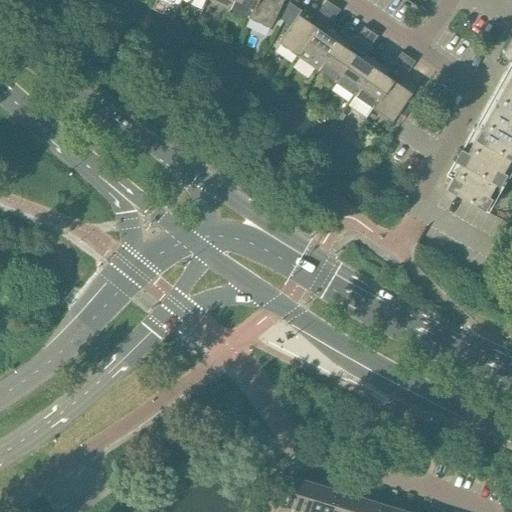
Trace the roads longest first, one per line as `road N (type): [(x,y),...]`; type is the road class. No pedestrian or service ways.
road 1 (residential): [(484,245),(416,212),(477,84),(414,44)]
road 2 (tertiary): [(258,290),(382,368),(511,433)]
road 3 (tertiary): [(199,178),(0,39)]
road 4 (tertiary): [(511,365),(310,259)]
road 5 (tertiary): [(0,447),(159,325)]
road 6 (residential): [(487,511),(342,459)]
road 7 (tertiary): [(115,293),(0,395)]
road 8 (tertiary): [(310,259),(199,178)]
road 9 (tertiary): [(96,174),(129,226),(115,293)]
road 10 (tertiary): [(0,89),(96,174)]
